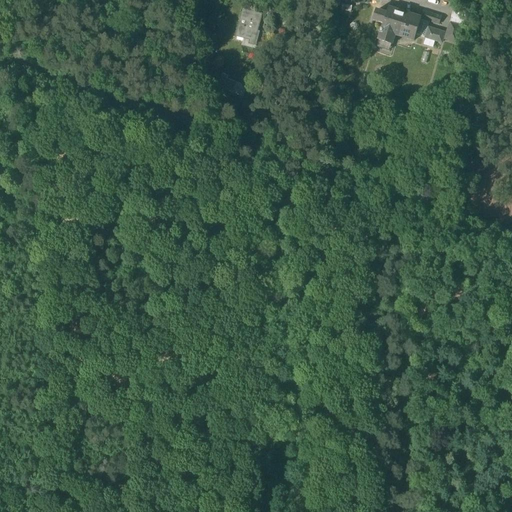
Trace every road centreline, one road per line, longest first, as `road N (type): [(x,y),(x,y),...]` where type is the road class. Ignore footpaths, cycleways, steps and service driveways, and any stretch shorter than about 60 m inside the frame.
road 1 (track): [(511,234),(0,62)]
road 2 (residential): [(195,0),(182,123)]
